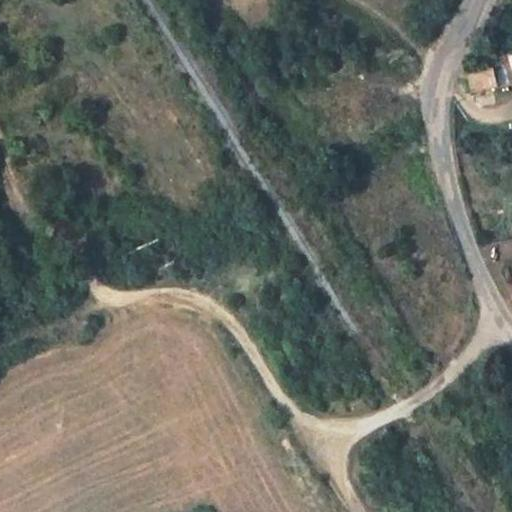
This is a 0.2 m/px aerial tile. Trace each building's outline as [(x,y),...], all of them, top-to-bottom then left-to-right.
[(467,76),(471,94),(495,89),(491,70),(467,76)] [(37,138),(49,164),(86,148),(72,121),(37,138)] [(94,165),(86,148),(49,164),(57,181),(94,165)] [(94,165),(57,181),(66,199),(103,183),(97,171),(94,165)] [(112,200),(103,183),(66,199),(74,216),(112,200)] [(162,237),(125,253),(137,276),(174,261),(162,237)]
